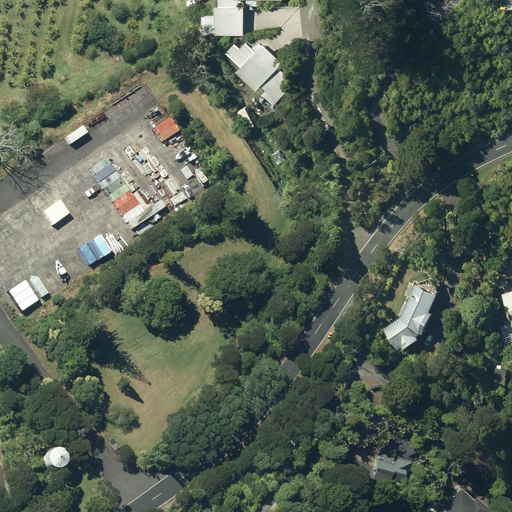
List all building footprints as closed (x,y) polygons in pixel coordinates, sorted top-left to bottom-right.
[(247,0),(247,6),(260,6),(259,0),(215,0),(216,35),(245,35),(245,6),(242,6),(242,0),(247,0)] [(213,44),(219,50),(224,46),(218,40),(213,44)] [(263,94),(274,105),(291,87),(283,80),(288,75),(280,67),(284,62),(265,43),(257,51),(247,42),(241,48),(236,43),(227,52),(241,66),(237,71),(257,91),(262,86),(267,90),(263,94)] [(162,143),(168,139),(171,144),(185,135),(181,130),(167,108),(147,122),(162,143)] [(280,147),(272,152),(280,163),(287,159),(280,147)] [(404,345),(406,348),(422,338),(419,334),(424,331),(427,332),(436,311),(433,310),(441,292),(418,282),(403,316),(386,328),(400,348),(404,345)] [(503,342),(494,342),(494,355),(503,355),(503,342)] [(501,384),(508,384),(509,370),(503,370),(504,368),(498,368),(498,382),(502,383),(501,384)] [(53,450),(52,450),(50,450),(49,450),(47,451),(45,452),(44,453),(43,455),(42,456),(41,458),(41,460),(41,462),(41,464),(42,466),(43,467),(44,469),(46,470),(48,471),(49,471),(51,472),(53,471),(55,471),(57,470),(59,469),(60,468),(61,466),(62,465),(63,463),(63,461),(63,459),(62,457),(62,455),(61,454),(59,452),(58,451),(56,450),(54,450),(53,450)] [(353,460),(345,482),(366,489),(368,486),(389,493),(392,484),(399,486),(404,472),(406,473),(410,462),(396,458),(395,460),(379,455),(375,468),(353,460)] [(460,489),(437,511),(483,511),(472,501),(460,489)]
